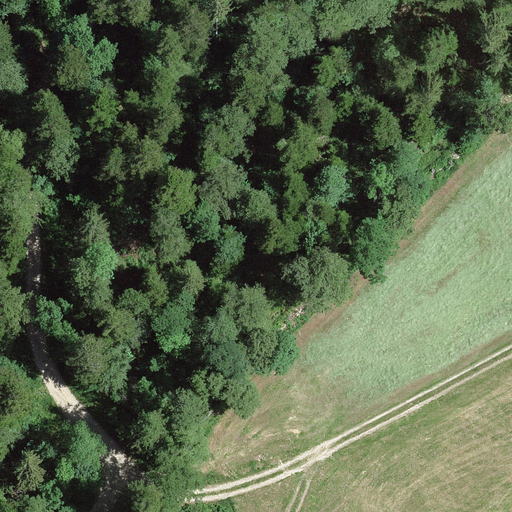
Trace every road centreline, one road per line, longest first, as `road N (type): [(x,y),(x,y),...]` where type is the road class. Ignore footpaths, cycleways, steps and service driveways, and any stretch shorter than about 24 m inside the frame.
road 1 (track): [(0,120),(21,157),(35,233),(39,351),(81,422),(148,491),(215,500),(318,469)]
road 2 (track): [(318,469),(511,377)]
road 3 (track): [(94,0),(0,78)]
